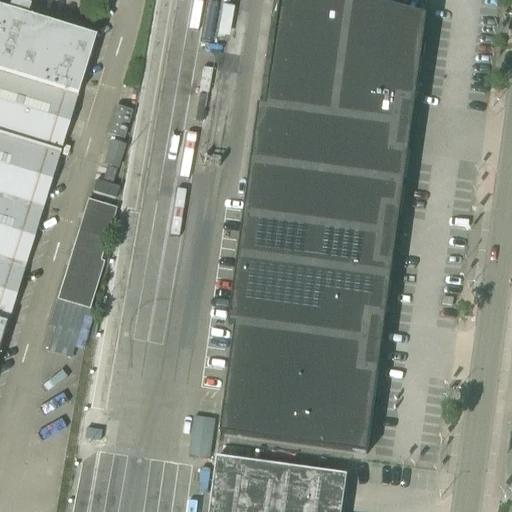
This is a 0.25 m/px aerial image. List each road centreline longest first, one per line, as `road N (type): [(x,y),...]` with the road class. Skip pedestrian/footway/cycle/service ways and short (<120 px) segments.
road 1 (unknown): [(0,395),(132,0)]
road 2 (unclassified): [(467,511),(511,183)]
road 3 (unknown): [(255,0),(199,290)]
